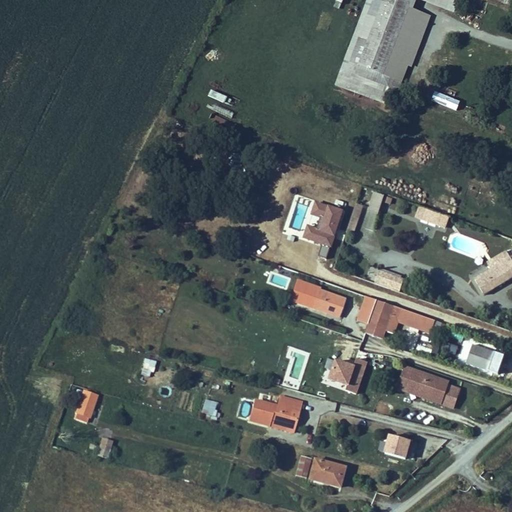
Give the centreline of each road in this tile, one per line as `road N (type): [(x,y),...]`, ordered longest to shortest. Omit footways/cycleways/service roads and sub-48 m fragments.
road 1 (unknown): [(134,436),(251,467),(319,497),(407,501)]
road 2 (unclassified): [(511,414),(395,511)]
road 3 (unknown): [(511,396),(492,389),(446,406),(428,452)]
